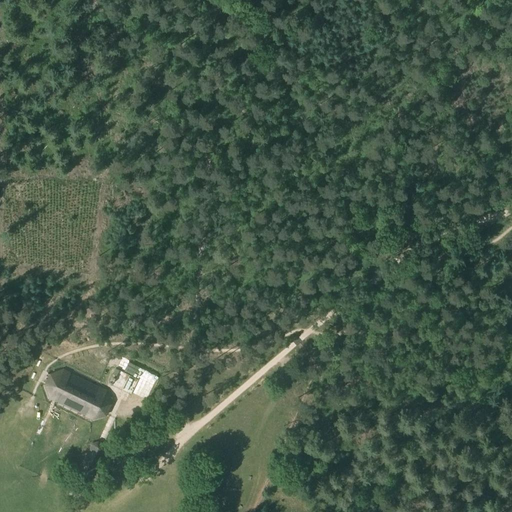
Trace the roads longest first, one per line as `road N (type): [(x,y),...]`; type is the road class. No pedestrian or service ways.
road 1 (track): [(218,0),(194,351)]
road 2 (track): [(307,331),(93,511)]
road 3 (track): [(511,209),(403,254),(307,331)]
road 4 (track): [(195,429),(118,398),(101,436)]
